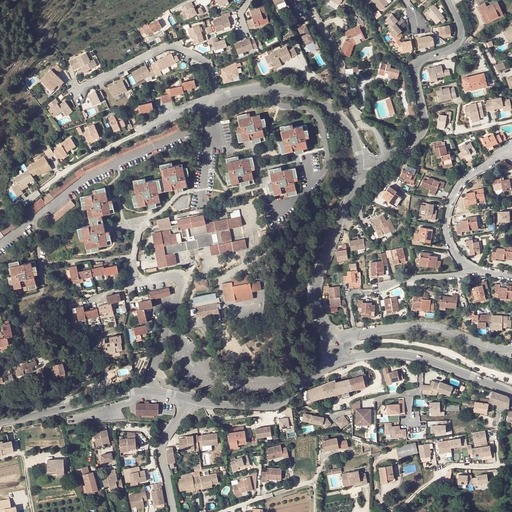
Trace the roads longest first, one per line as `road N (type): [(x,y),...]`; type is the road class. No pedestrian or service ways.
road 1 (residential): [(275,89),(276,100),(310,109),(323,128),(327,165),(265,235),(267,300),(260,315),(228,319)]
road 2 (residential): [(215,129),(102,169),(0,247)]
road 3 (residential): [(28,199),(82,158),(217,96)]
road 4 (residential): [(448,0),(460,41),(421,59),(422,131),(380,164)]
road 5 (residential): [(511,348),(494,350),(421,324),(331,339)]
road 6 (residential): [(360,168),(315,279),(316,310),(331,339)]
road 7 (residential): [(217,96),(208,63),(180,49),(153,51),(77,90)]
road 8 (tertiary): [(511,393),(419,355),(342,357)]
road 9 (residential): [(316,16),(360,124),(382,142),(380,164)]
road 10 (tertiary): [(149,389),(0,424)]
road 11 (residential): [(396,511),(447,467),(499,463),(497,436)]
road 12 (residential): [(511,157),(485,163),(447,207),(463,263)]
road 13 (tertiary): [(312,373),(258,404),(189,397)]
road 14 (residential): [(275,89),(315,96),(334,112),(354,136),(360,168)]
road 15 (residential): [(217,511),(312,483),(315,511)]
road 16 (residential): [(189,397),(162,446),(171,511)]
